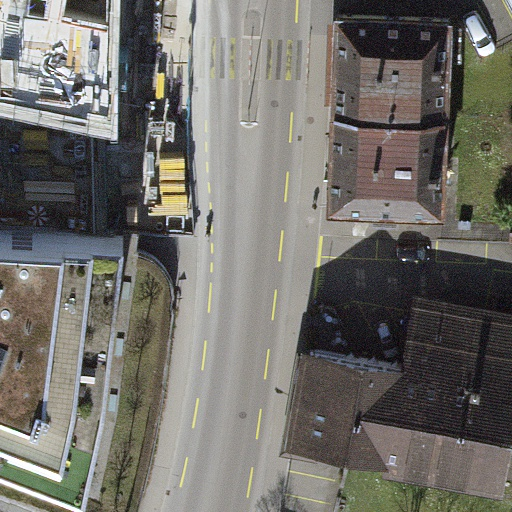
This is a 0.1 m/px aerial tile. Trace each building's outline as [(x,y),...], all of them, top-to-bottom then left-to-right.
[(0,0),(0,220),(95,222),(92,132),(119,138),(119,106),(120,47),(121,13),(120,0),(0,0)] [(447,29),(339,27),(337,123),(445,125),(447,29)] [(445,125),(337,123),(335,214),(443,217),(445,125)] [(0,453),(87,482),(106,387),(120,222),(95,222),(0,220),(0,453)] [(404,359),(306,342),(286,455),(506,494),(511,460),(511,325),(413,308),(404,359)]
